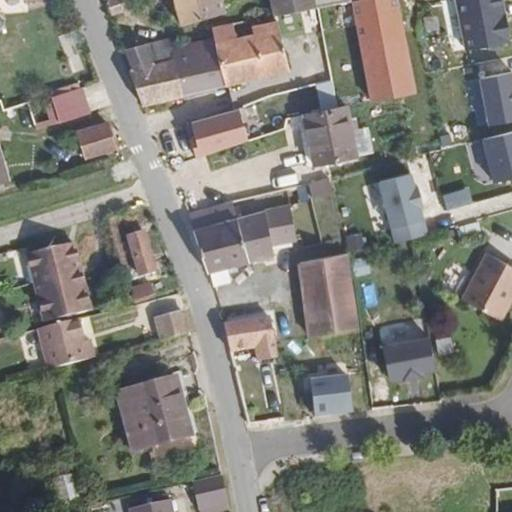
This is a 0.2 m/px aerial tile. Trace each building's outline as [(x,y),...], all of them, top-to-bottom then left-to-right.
[(128,0),(112,0),(106,2),(112,18),(132,12),(128,0)] [(227,10),(224,0),(175,0),(182,23),(227,10)] [(379,0),(295,0),(269,8),(275,28),(349,7),(379,0)] [(405,41),(398,0),(379,0),(349,7),(275,28),(283,58),(356,38),(358,54),(405,41)] [(450,93),(433,0),(398,0),(405,41),(415,101),(416,103),(450,93)] [(498,0),(453,0),(463,47),(506,38),(498,0)] [(283,58),(275,28),(211,46),(214,57),(226,105),(291,86),(283,58)] [(4,37),(10,54),(30,46),(23,29),(4,37)] [(415,101),(405,41),(358,54),(369,115),(402,105),(415,101)] [(226,105),(214,57),(168,69),(183,117),(226,105)] [(183,117),(168,69),(165,60),(130,70),(138,93),(133,95),(146,128),(183,117)] [(511,124),(511,71),(476,82),(492,131),(511,124)] [(83,80),(54,90),(62,110),(90,100),(83,80)] [(244,108),(250,133),(282,122),(277,97),(244,108)] [(363,151),(349,102),(308,114),(324,163),(363,151)] [(190,119),(198,154),(250,142),(242,107),(190,119)] [(113,116),(85,126),(93,150),(121,139),(113,116)] [(511,130),(481,141),(496,186),(511,181),(511,130)] [(2,146),(0,147),(0,180),(1,180),(12,177),(2,146)] [(439,221),(424,173),(384,185),(399,233),(439,221)] [(246,213),(259,257),(283,251),(281,241),(305,235),(297,198),(246,213)] [(201,225),(214,269),(259,257),(246,213),(201,225)] [(149,225),(132,231),(143,269),(160,264),(149,225)] [(49,324),(93,312),(82,277),(76,279),(73,269),(79,266),(72,244),(30,256),(49,324)] [(511,297),(511,260),(488,248),(464,294),(502,316),(511,297)] [(364,326),(353,249),(303,261),(317,335),(364,326)] [(76,279),(82,277),(79,266),(73,269),(76,279)] [(134,289),(154,283),(151,273),(131,279),(134,289)] [(170,309),(174,330),(197,324),(191,303),(170,309)] [(228,322),(234,350),(280,341),(275,315),(228,322)] [(41,329),(53,372),(100,359),(95,342),(89,343),(82,318),(41,329)] [(433,328),(386,349),(404,392),(452,372),(433,328)] [(122,380),(124,390),(138,387),(149,434),(194,423),(180,366),(122,380)] [(358,369),(306,374),(310,421),(361,417),(358,369)] [(138,387),(124,390),(136,437),(149,434),(138,387)] [(218,461),(190,467),(195,494),(223,489),(218,461)] [(126,504),(128,511),(173,511),(168,493),(126,504)]
